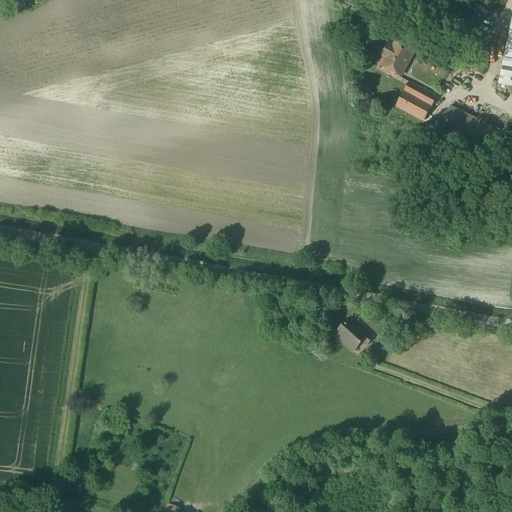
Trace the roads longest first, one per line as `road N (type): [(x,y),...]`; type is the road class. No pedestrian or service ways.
road 1 (unclassified): [(0,226),(511,319)]
road 2 (unclassified): [(511,408),(313,444),(262,472),(230,511)]
